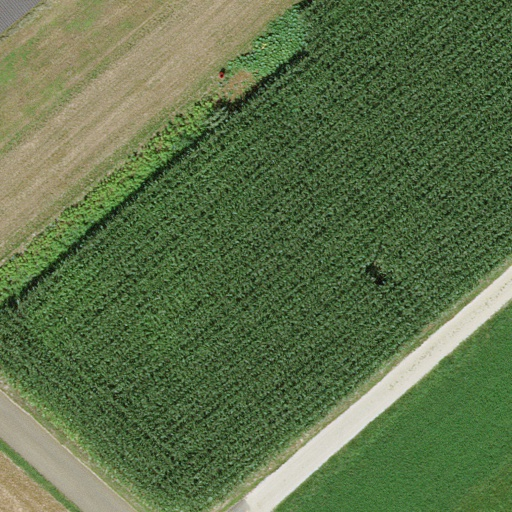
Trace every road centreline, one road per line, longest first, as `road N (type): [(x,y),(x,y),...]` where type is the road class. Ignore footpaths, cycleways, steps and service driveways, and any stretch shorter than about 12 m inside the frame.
road 1 (track): [(254,511),(511,286)]
road 2 (unclassified): [(0,421),(102,511)]
